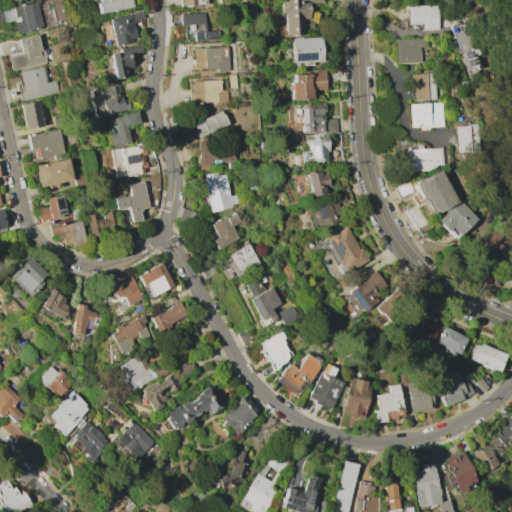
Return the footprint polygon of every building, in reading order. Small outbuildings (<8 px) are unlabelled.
[(130,0),(132,6),(99,13),(97,3),(94,3),(93,0),(130,0)] [(279,12),(278,0),(322,0),(323,2),(307,3),(308,19),(302,19),(302,33),(284,34),(282,12),(279,12)] [(0,8),(35,2),(40,26),(33,28),(34,31),(15,35),(12,20),(0,22),(0,8)] [(405,6),(436,5),(437,30),(423,30),(423,25),(406,26),(405,6)] [(141,11),(142,18),(132,20),(133,22),(131,23),(135,37),(129,39),(130,42),(114,46),(107,19),(141,11)] [(179,14),(203,13),(203,31),(218,31),(218,39),(192,40),(192,32),(201,32),(200,24),(179,25),(179,14)] [(463,21),(466,30),(469,30),(476,50),(473,51),(474,54),(472,55),(476,68),(473,69),(474,71),(463,74),(448,26),(463,21)] [(21,52),(17,39),(36,35),(39,47),(41,47),(43,54),(44,53),(45,56),(43,56),(45,61),(9,70),(5,55),(21,52)] [(318,36),(320,61),(308,62),(308,64),(301,64),(301,62),(289,63),(287,38),(318,36)] [(394,41),(395,64),(421,62),(420,49),(426,49),(425,40),(394,41)] [(117,52),(117,48),(138,44),(139,48),(140,52),(128,54),(130,66),(121,68),(123,77),(113,79),(107,54),(117,52)] [(192,48),(226,46),(227,70),(216,71),(216,68),(193,69),(192,48)] [(40,67),(44,83),(54,80),(57,92),(20,100),(19,92),(21,91),(17,72),(40,67)] [(292,82),(292,74),(308,74),(308,71),(323,71),(324,90),(310,90),(310,99),(302,99),(302,100),(298,100),(298,99),(289,100),(288,82),(292,82)] [(432,72),(434,98),(410,100),(409,74),(432,72)] [(234,74),(234,87),(226,87),(226,74),(234,74)] [(189,84),(189,81),(218,79),(219,89),(224,89),(225,102),(214,102),(214,101),(199,102),(199,103),(195,103),(195,102),(188,102),(187,84),(189,84)] [(90,89),(93,88),(96,89),(116,85),(118,97),(119,97),(120,100),(125,99),(127,109),(93,117),(90,114),(89,108),(91,105),(88,102),(87,99),(88,96),(87,91),(90,89)] [(36,100),(42,126),(24,130),(18,104),(36,100)] [(440,102),(442,126),(427,127),(427,129),(419,130),(419,127),(408,128),(407,104),(440,102)] [(299,106),(322,105),(323,112),(321,112),(321,120),(334,119),(335,132),(320,133),(320,131),(301,132),(299,106)] [(218,110),(220,114),(222,113),(226,123),(195,138),(192,131),(193,131),(190,123),(218,110)] [(114,134),(112,126),(111,127),(109,119),(111,119),(110,117),(135,111),(138,123),(125,126),(128,143),(111,147),(108,135),(114,134)] [(463,125),(463,124),(474,123),(476,152),(465,153),(465,151),(454,152),(453,126),(463,125)] [(58,129),(63,152),(58,153),(59,157),(54,159),(53,155),(35,159),(33,148),(29,149),(26,136),(58,129)] [(308,142),(314,141),(314,136),(326,135),(328,151),(325,152),(325,160),(310,162),(308,142)] [(196,149),(196,142),(218,141),(218,146),(233,146),(233,160),(219,160),(219,159),(210,159),(211,165),(206,165),(206,163),(196,164),(196,153),(194,153),(194,149),(196,149)] [(142,144),(144,154),(141,155),(142,161),(144,161),(145,166),(141,167),(142,172),(134,173),(134,175),(132,175),(132,174),(122,176),(118,148),(142,144)] [(436,165),(431,170),(406,171),(405,149),(415,149),(415,145),(420,145),(421,148),(439,147),(440,165),(436,165)] [(67,158),(72,180),(37,187),(33,165),(67,158)] [(414,184),(413,182),(439,170),(455,202),(435,212),(434,210),(428,213),(422,200),(420,201),(412,185),(414,184)] [(204,178),(202,174),(215,171),(216,175),(223,173),(228,196),(235,194),(237,202),(230,204),(231,206),(208,212),(200,179),(204,178)] [(305,178),(304,174),(318,171),(319,176),(325,175),(328,186),(322,188),(323,193),(310,196),(307,184),(305,184),(304,179),(305,178)] [(251,179),(255,189),(247,192),(244,182),(251,179)] [(141,208),(139,212),(140,220),(131,222),(128,206),(115,208),(113,199),(130,195),(127,185),(142,181),(147,207),(141,208)] [(312,205),(323,201),(322,197),(340,191),(343,198),(334,201),(340,219),(319,226),(312,205)] [(47,206),(45,198),(61,195),(65,213),(60,214),(61,216),(39,221),(36,209),(47,206)] [(458,199),(476,219),(458,235),(450,227),(445,231),(435,220),(458,199)] [(414,205),(425,223),(415,229),(404,211),(414,205)] [(181,207),(194,212),(191,224),(177,220),(181,207)] [(81,208),(83,217),(69,220),(67,211),(81,208)] [(96,213),(97,219),(105,217),(104,212),(113,210),(117,227),(108,229),(107,227),(99,229),(100,234),(89,237),(84,215),(96,213)] [(223,216),(225,218),(234,213),(238,221),(229,226),(236,238),(215,250),(210,240),(215,237),(208,224),(223,216)] [(60,221),(61,225),(79,221),(84,242),(71,245),(71,242),(62,244),(60,238),(56,239),(54,234),(48,235),(45,224),(60,221)] [(511,233),(511,238),(500,262),(478,251),(493,223),(511,233)] [(336,229),(337,231),(344,227),(357,249),(359,248),(366,260),(345,272),(340,263),(338,265),(322,237),(336,229)] [(245,243),(257,262),(237,274),(225,255),(245,243)] [(26,256),(44,273),(38,280),(41,283),(28,297),(6,276),(26,256)] [(159,263),(171,285),(162,290),(163,293),(158,296),(157,293),(151,296),(145,285),(141,286),(135,275),(159,263)] [(346,292),(346,291),(372,270),(383,285),(374,292),(376,294),(373,297),(375,299),(355,315),(340,297),(346,292)] [(128,274),(140,298),(126,305),(121,294),(115,297),(109,284),(128,274)] [(256,276),(264,290),(269,286),(278,303),(269,308),(272,314),(290,304),(296,316),(282,324),(279,319),(275,321),(274,318),(260,326),(256,320),(258,319),(247,299),(251,297),(243,283),(256,276)] [(377,313),(372,308),(393,287),(402,296),(392,305),(397,310),(387,320),(385,318),(378,325),(371,319),(377,313)] [(49,289),(55,292),(54,294),(61,298),(59,303),(65,306),(59,318),(39,306),(49,289)] [(176,301),(184,314),(165,325),(167,329),(158,334),(148,317),(176,301)] [(75,304),(84,305),(83,309),(98,312),(95,330),(84,328),(83,335),(70,333),(75,304)] [(114,331),(113,328),(118,325),(119,327),(141,315),(144,321),(138,325),(140,328),(143,327),(147,335),(139,339),(137,334),(127,339),(130,344),(127,345),(129,350),(119,355),(108,334),(114,331)] [(442,326),(465,338),(457,354),(454,353),(452,357),(442,352),(444,348),(434,343),(442,326)] [(279,330),(283,338),(281,339),(287,350),(289,350),(292,355),(284,359),(285,361),(277,365),(278,366),(272,370),(260,350),(262,349),(258,342),(279,330)] [(473,345),(476,346),(477,343),(504,355),(497,372),(488,368),(488,370),(478,366),(479,364),(467,359),(473,345)] [(141,353),(148,366),(149,366),(150,368),(160,362),(166,373),(155,378),(154,376),(131,389),(118,365),(141,353)] [(283,367),(284,368),(287,363),(290,365),(292,361),(299,365),(305,354),(312,358),(314,355),(320,359),(316,365),(317,366),(306,384),(302,381),(295,394),(274,381),(283,367)] [(190,362),(194,370),(177,380),(179,384),(178,385),(179,388),(163,396),(165,400),(162,402),(163,405),(152,411),(146,399),(143,400),(140,395),(143,393),(141,389),(190,362)] [(48,366),(54,372),(57,369),(70,383),(57,395),(51,389),(49,391),(41,383),(42,381),(37,376),(48,366)] [(461,399),(442,407),(434,389),(449,382),(445,372),(453,369),(464,393),(459,395),(461,399)] [(320,370),(342,382),(329,408),(322,404),(321,406),(313,402),(314,400),(306,396),(320,370)] [(406,372),(408,382),(428,378),(433,408),(409,412),(405,385),(399,386),(397,373),(406,372)] [(349,376),(371,382),(362,418),(340,413),(349,376)] [(479,377),(486,387),(481,392),(473,382),(479,377)] [(0,386),(3,383),(18,398),(11,405),(21,415),(13,423),(3,413),(0,416),(0,386)] [(377,409),(374,394),(388,392),(387,385),(397,383),(402,412),(401,414),(397,415),(395,414),(394,412),(395,417),(384,419),(384,420),(374,422),(373,410),(377,409)] [(196,396),(195,394),(206,386),(220,407),(209,414),(206,410),(202,413),(201,411),(192,417),(194,418),(176,430),(173,427),(171,428),(165,418),(167,417),(165,415),(185,401),(186,403),(196,396)] [(70,391),(88,408),(61,435),(51,426),(54,423),(46,416),(70,391)] [(221,415),(220,414),(226,409),(227,411),(234,405),(231,402),(242,394),(256,411),(247,419),(250,422),(234,435),(219,417),(221,415)] [(508,415),(511,419),(511,445),(506,451),(489,432),(508,415)] [(22,434),(15,441),(0,426),(0,423),(6,418),(22,434)] [(80,447),(70,436),(84,421),(106,441),(87,461),(76,451),(80,447)] [(130,421),(152,441),(134,459),(113,439),(130,421)] [(229,472),(239,444),(251,449),(242,476),(243,478),(222,488),(217,477),(229,472)] [(483,444),(494,463),(479,472),(468,452),(483,444)] [(241,499),(239,498),(269,448),(287,459),(270,487),(275,491),(262,511),(248,511),(237,505),(241,499)] [(459,450),(472,481),(463,485),(465,490),(456,494),(452,485),(445,488),(439,476),(446,473),(440,458),(459,450)] [(330,511),(341,460),(356,464),(345,511),(330,511)] [(419,470),(418,464),(429,462),(438,502),(446,500),(448,511),(436,511),(435,503),(417,507),(417,505),(415,505),(408,472),(419,470)] [(29,503),(12,511),(0,511),(0,470),(9,488),(13,486),(17,494),(23,492),(29,503)] [(294,511),(279,507),(285,488),(300,492),(306,474),(318,478),(309,506),(314,508),(312,511),(294,511)] [(111,483),(134,505),(128,511),(121,504),(115,511),(108,505),(101,511),(98,511),(91,504),(111,483)] [(384,499),(382,484),(392,483),(393,485),(394,485),(396,508),(409,507),(409,511),(383,511),(382,499),(384,499)] [(350,511),(355,484),(372,485),(371,497),(376,497),(375,511),(350,511)] [(511,511),(505,511),(501,509),(507,499),(511,502),(511,511)]
